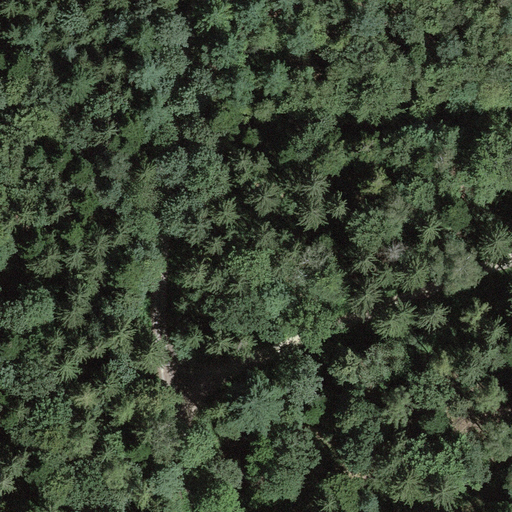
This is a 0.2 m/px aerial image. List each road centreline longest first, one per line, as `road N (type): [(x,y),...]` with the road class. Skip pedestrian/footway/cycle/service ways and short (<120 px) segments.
road 1 (track): [(511,257),(355,308),(188,378),(201,511)]
road 2 (track): [(201,0),(162,208),(188,378)]
